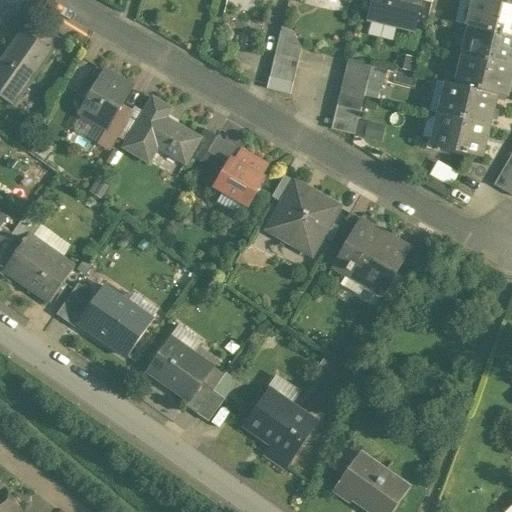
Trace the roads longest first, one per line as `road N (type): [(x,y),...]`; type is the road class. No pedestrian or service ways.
road 1 (residential): [(58,0),(460,231),(510,234)]
road 2 (residential): [(264,511),(0,325)]
